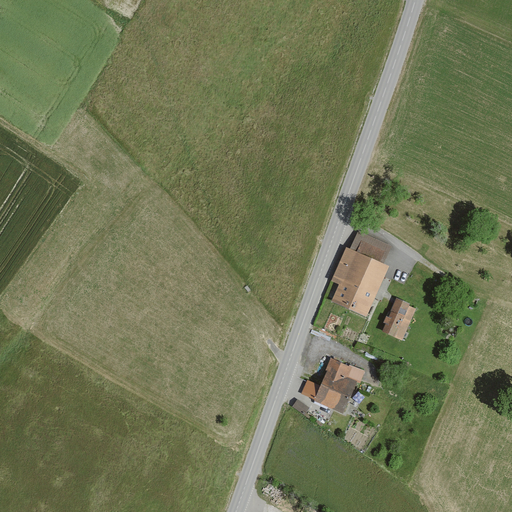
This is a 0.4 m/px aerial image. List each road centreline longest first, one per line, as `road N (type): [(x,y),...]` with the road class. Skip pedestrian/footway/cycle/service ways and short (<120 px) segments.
road 1 (tertiary): [(237,511),(419,0)]
road 2 (unknown): [(346,213),(459,290)]
